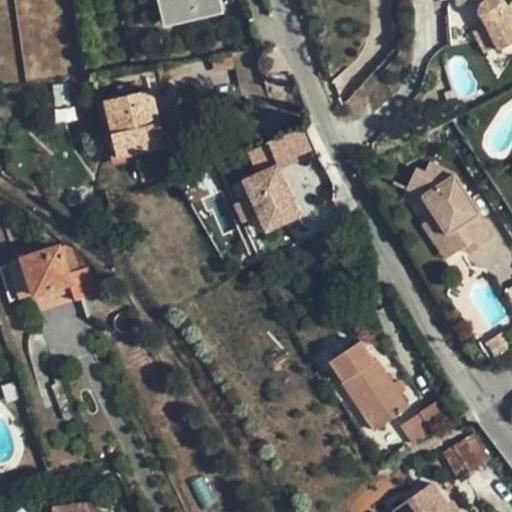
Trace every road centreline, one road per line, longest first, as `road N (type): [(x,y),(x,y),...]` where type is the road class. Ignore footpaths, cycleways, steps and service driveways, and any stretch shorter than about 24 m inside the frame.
road 1 (residential): [(511,445),(398,269),(317,98),(283,0)]
road 2 (unknown): [(68,315),(167,511)]
